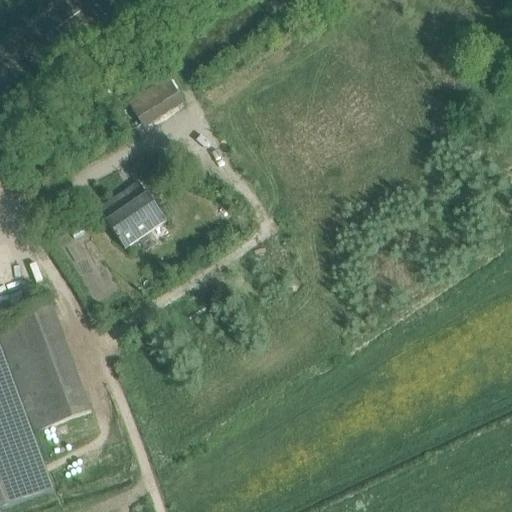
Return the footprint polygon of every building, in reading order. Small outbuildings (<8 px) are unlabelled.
[(379,142),(425,112),(359,11),(222,99),(208,136),(239,183),(260,191),(286,175),(325,189),(329,196),(315,205),(314,207),(283,227),(293,242),(318,226),(323,213),(331,217),(337,212),(346,189),(335,185),(340,172),(376,149),(379,142)] [(254,18),(220,20),(221,40),(254,38),(254,18)] [(481,33),(455,51),(465,64),(490,46),(481,33)] [(142,97),(155,117),(180,101),(167,81),(142,97)] [(99,211),(107,223),(107,224),(125,250),(166,222),(148,195),(147,196),(139,184),(99,211)] [(0,317),(0,340),(35,434),(91,414),(49,300),(0,317)] [(0,511),(54,493),(0,344),(0,511)]
